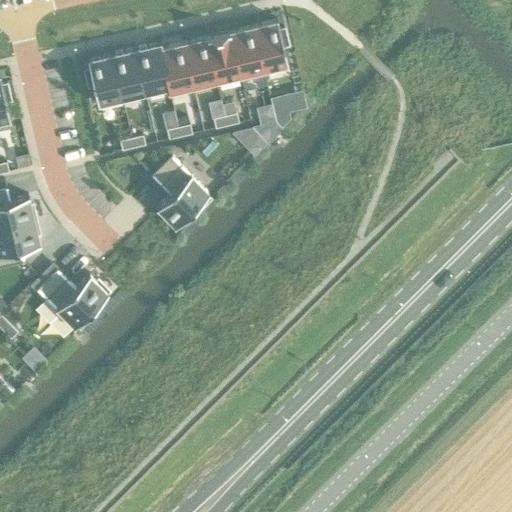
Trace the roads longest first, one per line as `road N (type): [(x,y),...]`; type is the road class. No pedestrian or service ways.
road 1 (primary): [(245,467),(511,201)]
road 2 (unclassified): [(511,313),(313,511)]
road 3 (residential): [(112,245),(62,193),(15,11)]
